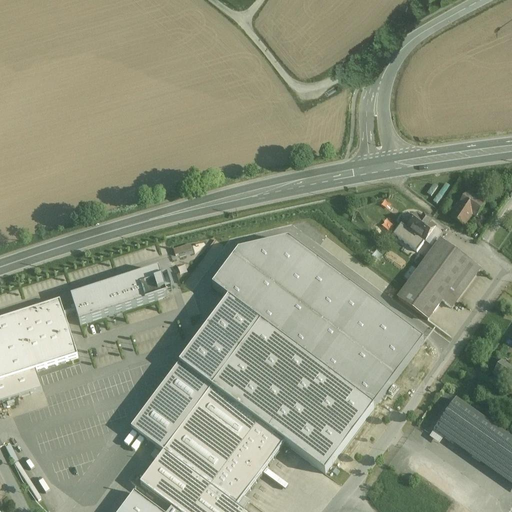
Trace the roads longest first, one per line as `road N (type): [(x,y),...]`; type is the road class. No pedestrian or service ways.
road 1 (primary): [(0,267),(180,210),(379,167)]
road 2 (residential): [(263,0),(243,20),(294,82),(312,88),(345,76),(381,79)]
road 3 (residential): [(344,495),(424,386)]
road 4 (primary): [(379,167),(511,149)]
road 5 (tertiary): [(484,0),(417,36),(381,79)]
